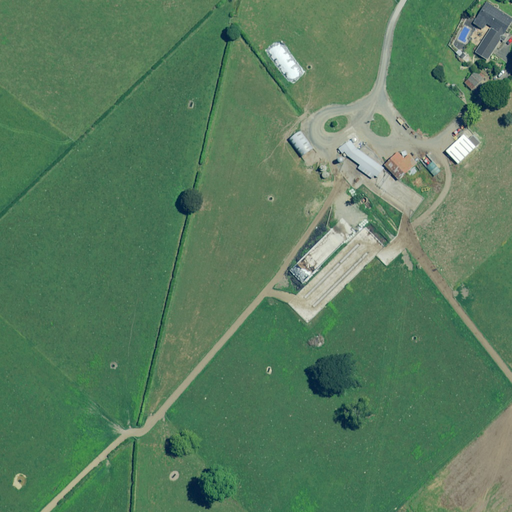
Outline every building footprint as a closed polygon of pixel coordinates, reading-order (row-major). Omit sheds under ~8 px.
[(474,23),(485,30),(489,24),(493,27),(475,53),(487,61),(508,32),(511,26),(511,19),(488,3),(474,23)] [(479,71),(467,83),(474,91),(487,78),(479,71)] [(302,132),(290,140),(302,158),(314,150),(302,132)] [(386,168),(358,149),(352,141),(340,149),(343,153),(346,151),(351,159),(366,169),(364,172),(374,180),(377,177),(379,178),(386,168)] [(403,155),(400,152),(386,166),(400,181),(418,163),(407,151),(403,155)] [(427,154),(421,159),(432,173),(438,168),(427,154)]
